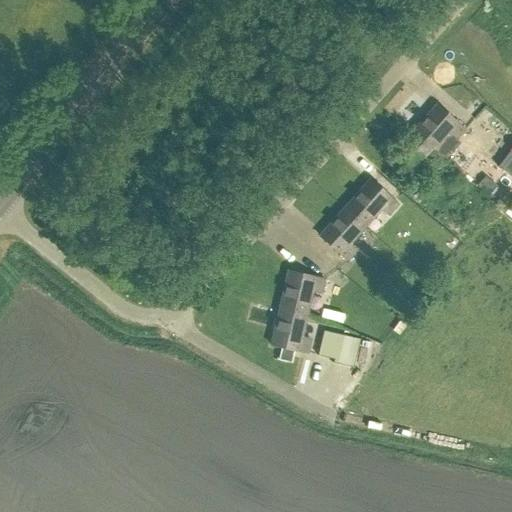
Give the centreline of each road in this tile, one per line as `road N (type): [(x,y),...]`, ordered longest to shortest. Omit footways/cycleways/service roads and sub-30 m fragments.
road 1 (residential): [(174,323),(460,0)]
road 2 (residential): [(492,452),(324,415),(174,323)]
road 3 (secondary): [(0,197),(163,0)]
road 4 (residential): [(0,216),(109,307),(174,323)]
